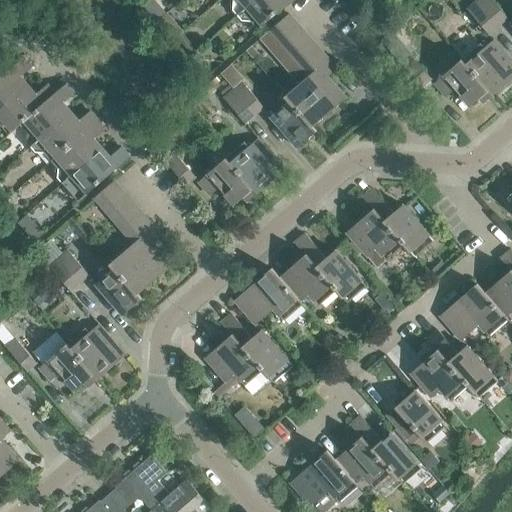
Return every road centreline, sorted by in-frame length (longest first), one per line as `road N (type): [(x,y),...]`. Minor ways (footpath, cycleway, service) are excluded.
road 1 (residential): [(242,494),(338,408),(355,365),(497,245),(449,172)]
road 2 (residential): [(214,275),(355,162),(434,164)]
road 3 (residential): [(434,164),(307,6)]
road 4 (residential): [(156,396),(157,345),(214,275)]
road 5 (residential): [(214,275),(129,174)]
road 6 (residential): [(242,494),(156,396)]
